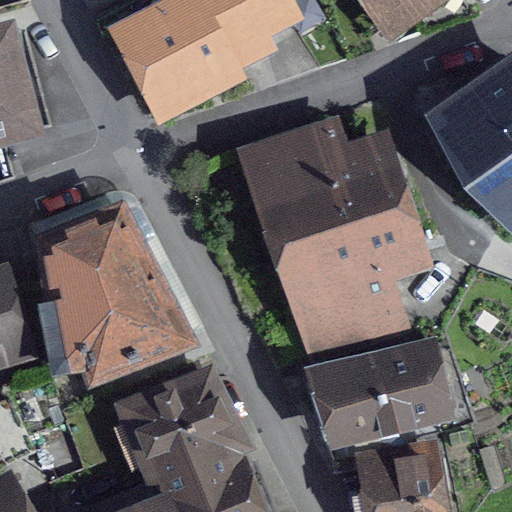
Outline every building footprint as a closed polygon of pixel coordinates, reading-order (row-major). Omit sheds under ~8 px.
[(273,35),(304,20),(296,4),(303,0),(158,0),(108,26),(159,125),(247,80),(241,67),(279,47),(273,35)] [(358,0),(390,43),(448,0),(358,0)] [(0,148),(45,137),(13,17),(0,19),(0,148)] [(511,225),(511,54),(423,115),(471,185),(511,225)] [(264,232),(408,183),(389,128),(348,142),(338,115),(236,149),(264,232)] [(430,248),(408,183),(264,232),(286,296),(430,248)] [(51,379),(85,372),(94,391),(192,348),(197,359),(209,353),(141,198),(137,196),(133,193),(129,192),(124,191),(119,191),(114,191),(110,193),(30,228),(34,236),(27,239),(40,305),(37,305),(51,379)] [(436,267),(430,248),(286,296),(309,364),(411,329),(395,281),(436,267)] [(0,368),(37,357),(7,262),(0,264),(0,368)] [(437,336),(303,369),(332,452),(458,420),(437,336)] [(267,511),(244,454),(251,451),(215,363),(113,406),(145,483),(75,511),(267,511)] [(448,511),(437,440),(355,454),(364,511),(448,511)] [(0,511),(34,511),(9,468),(0,472),(0,511)]
